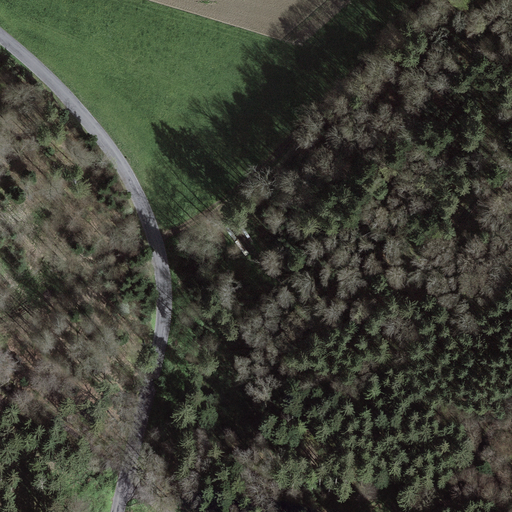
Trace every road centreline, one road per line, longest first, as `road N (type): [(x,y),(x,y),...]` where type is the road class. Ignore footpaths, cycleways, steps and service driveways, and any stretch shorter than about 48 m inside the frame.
road 1 (tertiary): [(115,511),(160,337),(161,258),(124,168),(68,97),(0,35)]
road 2 (track): [(511,172),(472,205),(432,256),(356,299),(303,297),(287,288),(235,227),(210,212)]
road 3 (track): [(155,238),(210,212),(421,0)]
road 4 (track): [(0,383),(64,422),(124,473)]
road 5 (track): [(511,393),(435,511)]
